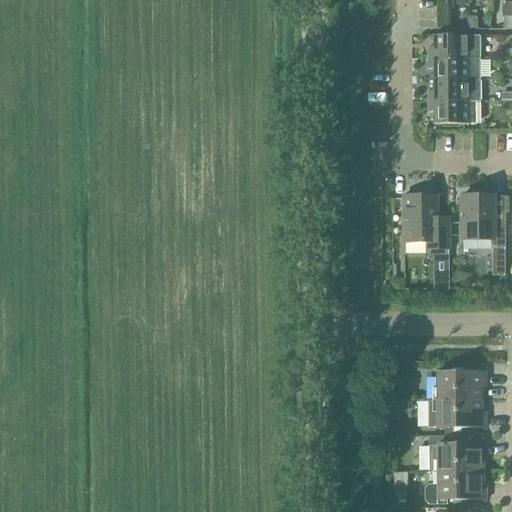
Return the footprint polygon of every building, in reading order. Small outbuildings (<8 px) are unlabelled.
[(468,30),(468,17),(460,17),(460,30),(468,30)] [(468,17),(468,30),(477,30),(477,17),(468,17)] [(503,18),(503,30),(511,30),(511,18),(503,18)] [(480,36),(470,37),(432,37),(432,49),(428,49),(428,59),(480,59),(480,36)] [(480,81),(480,59),(428,59),(428,70),(433,70),(433,81),(480,81)] [(428,102),(470,102),(480,102),(480,81),(433,81),(433,92),(428,92),(428,102)] [(480,102),(470,102),(428,102),(428,113),(433,113),(433,125),(477,125),(480,119),(480,102)] [(427,250),(449,250),(449,219),(437,219),(437,197),(403,197),(403,243),(427,243),(427,250)] [(505,259),(505,249),(505,213),(493,213),(493,197),(461,197),(461,241),(492,241),(492,259),(505,259)] [(449,290),(449,280),(432,280),(432,291),(449,290)] [(437,401),(481,401),(481,389),(486,389),(486,374),(437,374),(437,401)] [(481,401),(437,401),(438,429),(487,429),(487,414),(482,414),(481,401)] [(432,474),(438,473),(438,474),(482,473),(482,461),(487,461),(486,445),(456,446),(432,446),(432,474)] [(430,506),(447,506),(447,502),(487,501),(487,486),(482,486),(482,473),(438,474),(438,486),(430,486),(426,490),(426,503),(430,506)]
